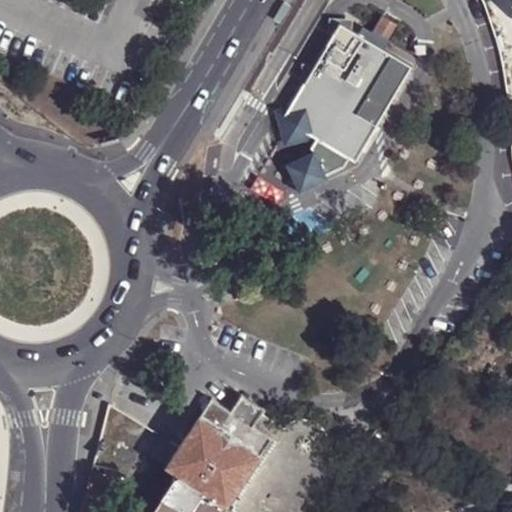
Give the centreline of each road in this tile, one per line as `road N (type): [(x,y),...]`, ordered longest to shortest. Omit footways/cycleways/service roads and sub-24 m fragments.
road 1 (secondary): [(154,158),(249,0)]
road 2 (secondary): [(66,359),(92,347),(125,307),(133,285),(130,235)]
